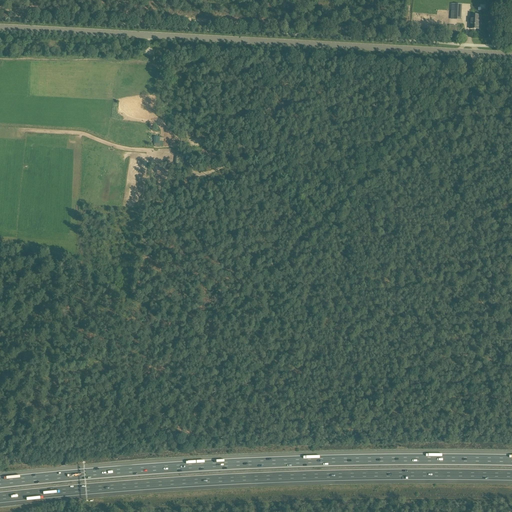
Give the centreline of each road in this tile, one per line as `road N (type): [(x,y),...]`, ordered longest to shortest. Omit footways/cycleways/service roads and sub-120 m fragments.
road 1 (motorway): [(511,460),(204,465),(0,483)]
road 2 (motorway): [(0,498),(296,476),(511,475)]
road 3 (primary): [(511,54),(0,27)]
road 4 (track): [(472,45),(461,79),(162,385)]
road 5 (track): [(411,0),(401,31),(191,12),(154,18),(0,10)]
road 6 (track): [(162,385),(172,389),(218,367),(438,389),(457,382),(474,392),(511,387)]
road 7 (track): [(24,129),(83,133),(124,148),(184,151),(210,141),(266,151),(337,207)]
